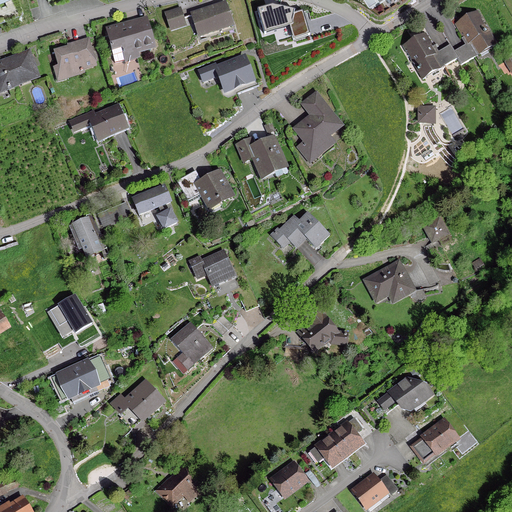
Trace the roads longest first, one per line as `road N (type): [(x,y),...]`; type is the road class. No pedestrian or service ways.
road 1 (residential): [(0,233),(198,154),(373,36)]
road 2 (residential): [(59,500),(81,496),(135,459),(277,310),(350,253)]
road 3 (track): [(350,253),(511,156)]
road 4 (residential): [(152,0),(0,42)]
road 5 (residential): [(0,388),(55,429),(67,475),(59,500)]
